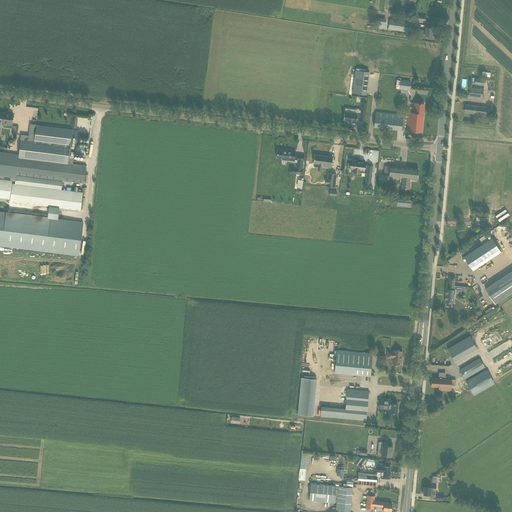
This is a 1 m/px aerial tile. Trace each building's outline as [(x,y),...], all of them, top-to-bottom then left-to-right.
[(377,27),(386,28),(388,19),(379,17),(377,27)] [(412,32),(414,23),(390,19),(389,28),(412,32)] [(432,28),(427,27),(425,27),(425,31),(421,30),(421,35),(432,36),(432,28)] [(355,70),(352,93),(366,95),(369,72),(355,70)] [(399,89),(410,90),(411,81),(400,80),(399,89)] [(484,89),(471,88),(469,96),(483,98),(484,89)] [(423,114),(424,104),(415,103),(414,112),(409,111),(408,116),(375,112),(374,127),(422,132),(424,114),(423,114)] [(481,107),(471,105),(466,105),(465,112),(470,113),(480,114),(481,107)] [(491,108),(481,107),(480,114),(490,115),(491,108)] [(356,121),(357,113),(357,111),(354,110),(355,109),(349,108),(349,112),(344,111),(343,119),(351,120),(350,120),(356,121)] [(0,122),(4,123),(3,127),(12,128),(13,114),(8,114),(0,113),(0,116),(0,122)] [(21,135),(19,155),(23,155),(23,158),(68,163),(72,130),(36,125),(36,128),(30,127),(29,136),(21,135)] [(72,130),(68,163),(72,164),(74,154),(85,155),(86,146),(76,145),(78,130),(72,130)] [(277,150),(276,158),(282,158),(282,160),(287,161),(287,159),(294,160),(295,151),(290,150),(290,151),(277,150)] [(0,179),(16,181),(16,185),(13,184),(13,182),(0,180),(0,200),(6,202),(8,204),(9,204),(8,212),(50,218),(51,207),(56,207),(55,210),(58,210),(61,211),(61,209),(78,211),(78,210),(80,210),(83,193),(59,190),(61,180),(84,183),(86,166),(72,164),(68,163),(23,158),(23,155),(19,155),(0,152),(0,179)] [(325,168),(331,169),(332,158),(314,156),(313,164),(318,165),(318,166),(325,167),(325,168)] [(290,167),(289,173),(303,174),(303,169),(302,169),(303,161),(297,160),(296,162),(296,168),(290,167)] [(347,163),(347,168),(353,169),(353,172),(360,173),(360,170),(364,170),(366,170),(364,185),(370,186),(373,166),(367,165),(367,166),(364,165),(365,162),(356,161),(351,160),(351,161),(351,163),(347,163)] [(385,166),(384,171),(384,175),(403,177),(402,188),(409,189),(410,178),(417,179),(418,169),(385,166)] [(326,179),(325,184),(327,184),(327,187),(333,187),(335,188),(336,174),(328,173),(328,175),(328,179),(326,179)] [(381,196),(379,207),(395,209),(396,198),(381,196)] [(300,205),(301,199),(291,197),(290,203),(300,205)] [(0,246),(78,256),(83,222),(50,218),(8,212),(0,211),(0,246)] [(462,258),(465,261),(466,260),(473,270),(477,268),(501,252),(492,238),(464,256),(462,258)] [(495,304),(511,293),(511,270),(485,288),(495,304)] [(446,289),(445,302),(447,303),(452,303),(454,303),(455,290),(454,290),(454,286),(455,277),(449,276),(448,289),(446,289)] [(469,336),(447,349),(455,362),(477,349),(469,336)] [(372,352),(367,352),(336,349),(334,371),(370,376),(372,352)] [(392,363),(401,364),(402,351),(394,350),(394,352),(388,351),(387,357),(393,358),(392,363)] [(484,367),(479,358),(459,370),(464,378),(484,367)] [(474,395),(493,383),(486,370),(466,382),(474,395)] [(431,378),(431,386),(439,387),(439,390),(444,390),(451,391),(451,385),(456,386),(456,380),(451,379),(444,379),(444,372),(438,372),(438,379),(436,378),(431,378)] [(316,378),(300,376),(297,413),(313,415),(316,378)] [(320,416),(365,420),(368,391),(347,389),(345,406),(345,407),(321,405),(320,416)] [(379,408),(385,409),(386,409),(387,409),(387,412),(396,413),(397,404),(391,403),(390,403),(390,400),(380,399),(379,408)] [(379,441),(377,455),(385,456),(386,457),(388,456),(391,456),(392,450),(393,446),(386,445),(386,442),(379,441)] [(363,458),(356,457),(353,461),(358,465),(363,458)] [(378,463),(378,466),(377,466),(377,471),(381,471),(381,477),(390,478),(390,473),(390,467),(386,466),(386,464),(378,463)] [(347,487),(336,486),(311,483),(309,500),(334,502),(336,503),(335,509),(345,510),(350,511),(352,487),(347,487)] [(423,487),(422,493),(423,493),(423,494),(428,495),(430,495),(435,495),(436,484),(431,484),(431,486),(428,486),(428,487),(424,487),(423,487)] [(368,495),(366,508),(373,508),(373,506),(383,507),(383,511),(388,511),(388,510),(391,511),(392,504),(388,503),(389,502),(374,501),(374,496),(368,495)]
